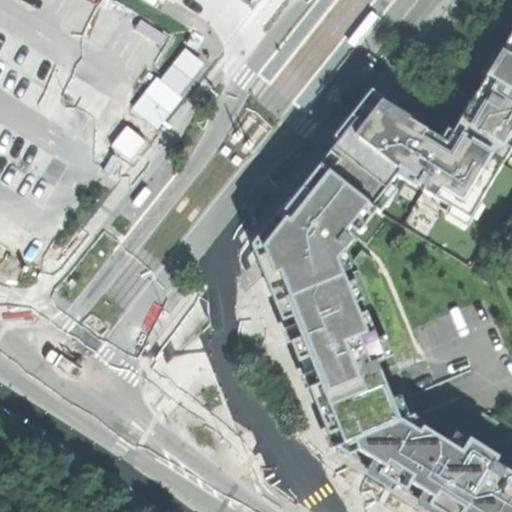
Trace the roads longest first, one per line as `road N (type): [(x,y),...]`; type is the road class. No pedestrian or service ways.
road 1 (tertiary): [(82,403),(249,174),(299,134),(408,0)]
road 2 (tertiary): [(305,0),(244,75),(207,152),(31,370)]
road 3 (primary): [(245,511),(82,403)]
